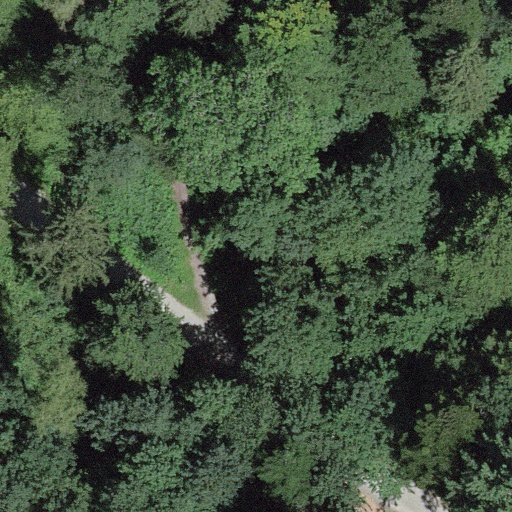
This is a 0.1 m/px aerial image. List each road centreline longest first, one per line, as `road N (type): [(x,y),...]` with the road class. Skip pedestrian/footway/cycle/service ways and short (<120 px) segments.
road 1 (track): [(243,368),(0,186)]
road 2 (track): [(428,511),(243,368)]
